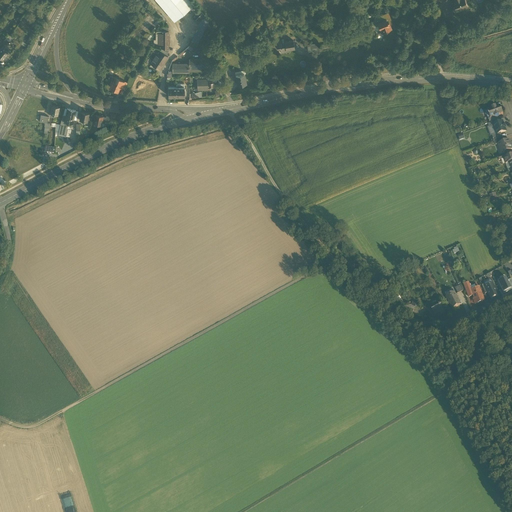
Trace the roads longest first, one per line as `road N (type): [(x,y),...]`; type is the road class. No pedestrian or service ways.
road 1 (track): [(0,420),(28,429),(334,260)]
road 2 (track): [(229,108),(280,195),(359,288),(400,315),(440,324)]
road 3 (secondary): [(511,85),(394,79),(212,112)]
road 4 (track): [(242,511),(461,381)]
road 5 (secondary): [(212,112),(119,142),(0,202)]
road 6 (track): [(229,108),(207,40),(241,17),(306,0)]
road 7 (secondary): [(212,112),(79,99)]
